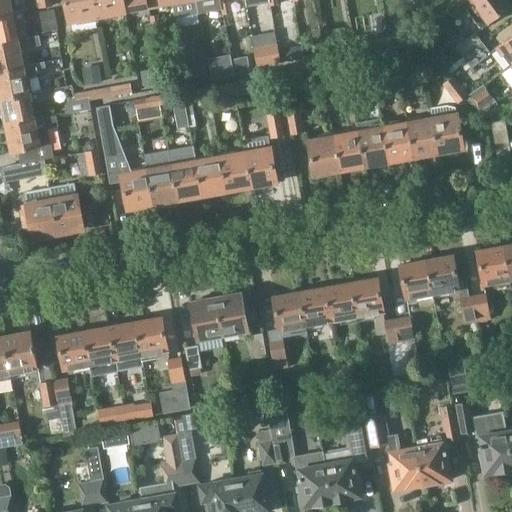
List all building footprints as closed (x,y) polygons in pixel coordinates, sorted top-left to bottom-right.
[(0,0),(0,15),(13,13),(17,12),(26,10),(24,0),(35,0),(37,9),(53,5),(51,0),(0,0)] [(66,0),(70,22),(126,12),(123,0),(66,0)] [(147,0),(123,0),(126,12),(149,8),(147,0)] [(171,0),(172,3),(173,3),(175,18),(198,13),(198,8),(196,0),(171,0)] [(196,0),(198,8),(198,13),(222,9),(220,0),(196,0)] [(411,0),(400,0),(408,11),(416,5),(411,0)] [(476,0),(472,4),(465,9),(480,29),(511,7),(505,0),(476,0)] [(229,2),(221,4),(223,15),(231,13),(229,2)] [(397,5),(389,6),(393,31),(394,36),(396,46),(425,40),(418,31),(397,5)] [(13,13),(0,15),(0,42),(18,38),(15,21),(13,13)] [(158,15),(150,17),(152,27),(160,26),(158,15)] [(431,26),(423,31),(429,40),(437,34),(431,26)] [(474,34),(455,48),(463,59),(482,44),(474,34)] [(40,35),(27,37),(29,47),(41,45),(40,35)] [(394,36),(385,38),(387,48),(393,46),(396,46),(394,36)] [(511,36),(497,48),(511,67),(511,66),(511,36)] [(18,38),(0,42),(0,69),(24,64),(18,38)] [(383,38),(376,39),(377,49),(385,48),(387,48),(385,38),(383,38)] [(372,40),(366,41),(368,51),(374,50),(377,49),(376,39),(372,40)] [(361,42),(357,43),(359,53),(362,52),(368,51),(366,41),(361,42)] [(349,44),(347,45),(349,54),(351,54),(359,53),(357,43),(349,44)] [(277,44),(253,48),(257,66),(258,66),(281,62),(277,44)] [(482,44),(463,59),(471,70),(490,55),(482,44)] [(347,45),(338,46),(340,56),(349,54),(347,45)] [(302,47),(292,49),(294,59),(304,58),(302,47)] [(420,49),(407,51),(409,61),(421,58),(420,49)] [(394,54),(382,56),(382,58),(383,65),(396,63),(394,54)] [(239,58),(231,60),(234,76),(239,76),(249,74),(246,57),(239,58)] [(382,58),(371,60),(373,71),(384,69),(383,65),(382,58)] [(357,59),(344,62),(346,72),(359,69),(357,59)] [(24,64),(0,69),(0,97),(30,92),(27,77),(37,75),(36,72),(46,69),(44,60),(24,64)] [(344,62),(332,64),(334,74),(346,72),(344,62)] [(332,64),(323,66),(323,67),(325,75),(334,74),(332,64)] [(222,66),(210,69),(212,80),(220,79),(233,76),(231,65),(222,66)] [(453,75),(442,82),(456,101),(467,93),(453,75)] [(232,82),(223,84),(224,93),(234,92),(232,84),(232,82)] [(132,83),(123,85),(124,94),(134,93),(132,83)] [(121,85),(113,87),(115,96),(122,95),(124,94),(123,85),(121,85)] [(210,86),(194,89),(196,99),(212,96),(210,86)] [(109,87),(104,88),(106,98),(111,97),(115,96),(113,87),(109,87)] [(30,92),(0,97),(5,124),(34,118),(30,102),(40,100),(50,98),(48,88),(30,92)] [(98,89),(95,90),(96,99),(100,99),(106,98),(104,88),(98,89)] [(87,91),(86,92),(87,101),(88,101),(96,99),(95,90),(87,91)] [(86,92),(76,93),(78,100),(78,103),(87,101),(86,92)] [(172,95),(159,97),(160,105),(173,103),(172,95)] [(159,97),(134,101),(136,110),(160,105),(159,97)] [(68,102),(64,107),(66,114),(80,111),(78,103),(78,100),(68,102)] [(87,101),(78,103),(80,111),(90,109),(88,101),(87,101)] [(497,104),(485,111),(489,117),(501,110),(497,104)] [(110,105),(97,108),(110,184),(112,184),(111,179),(122,177),(128,209),(154,205),(147,171),(133,173),(114,125),(110,105)] [(447,105),(430,108),(432,120),(438,153),(463,149),(457,115),(455,107),(447,105)] [(298,107),(286,109),(291,135),(303,133),(298,107)] [(279,111),(267,113),(271,139),(283,136),(279,111)] [(34,118),(5,124),(11,152),(18,151),(21,164),(44,159),(54,157),(48,129),(59,126),(56,115),(34,120),(34,118)] [(382,119),(358,123),(359,132),(366,166),(389,162),(383,128),(382,119)] [(432,120),(409,124),(415,158),(438,153),(432,120)] [(504,122),(492,124),(493,133),(506,130),(504,122)] [(409,124),(383,128),(389,162),(415,158),(409,124)] [(506,130),(493,133),(497,155),(498,157),(510,155),(510,152),(506,130)] [(359,132),(336,136),(342,171),(366,166),(359,132)] [(319,139),(308,141),(314,176),(342,171),(336,136),(319,139)] [(268,138),(244,142),(246,153),(252,187),(277,183),(270,149),(268,138)] [(193,146),(168,150),(171,166),(178,200),(202,196),(196,162),(193,146)] [(97,150),(85,152),(90,175),(101,173),(97,150)] [(168,150),(144,154),(147,171),(154,205),(178,200),(171,166),(168,150)] [(239,154),(221,158),(227,191),(239,189),(252,187),(246,153),(239,154)] [(221,158),(196,162),(202,196),(227,191),(221,158)] [(21,164),(2,167),(5,181),(47,173),(44,159),(21,164)] [(73,184),(50,189),(59,234),(83,230),(76,196),(75,196),(73,184)] [(20,197),(18,200),(24,231),(31,229),(33,239),(59,234),(50,189),(24,194),(25,196),(20,197)] [(511,244),(503,246),(509,281),(511,280),(511,244)] [(503,246),(477,251),(483,286),(509,281),(503,246)] [(453,255),(427,260),(432,295),(459,290),(460,300),(469,298),(466,278),(457,280),(453,255)] [(427,260),(400,265),(406,299),(432,295),(427,260)] [(377,278),(351,283),(358,317),(373,314),(383,313),(377,278)] [(351,283),(326,287),(332,322),(358,317),(351,283)] [(326,287),(299,292),(305,327),(322,324),(330,322),(332,322),(326,287)] [(231,292),(216,295),(223,335),(239,332),(248,330),(240,293),(239,293),(231,295),(231,292)] [(279,329),(268,331),(271,343),(283,341),(282,338),(306,334),(305,327),(299,292),(273,297),(279,329)] [(201,301),(190,303),(198,340),(223,335),(216,295),(201,298),(201,301)] [(485,295),(474,297),(478,321),(488,319),(485,295)] [(469,298),(460,300),(464,323),(478,321),(474,297),(469,298)] [(149,319),(135,321),(141,356),(142,361),(169,356),(162,317),(149,319)] [(409,318),(397,320),(404,358),(408,357),(416,355),(412,338),(409,318)] [(397,320),(385,322),(387,335),(388,342),(395,378),(407,375),(412,374),(408,357),(404,358),(397,320)] [(121,324),(110,326),(116,361),(118,371),(143,366),(142,361),(141,356),(135,321),(121,324)] [(97,328),(84,331),(91,365),(93,376),(118,371),(116,361),(110,326),(97,329),(97,328)] [(31,331),(4,336),(11,378),(25,375),(24,370),(37,368),(31,331)] [(70,334),(57,336),(64,370),(91,365),(84,331),(70,333),(70,334)] [(260,333),(248,336),(252,356),(264,354),(260,333)] [(4,336),(0,337),(0,379),(11,378),(4,336)] [(283,341),(271,343),(275,366),(287,364),(283,341)] [(198,346),(186,348),(190,370),(202,367),(198,346)] [(173,391),(158,394),(162,416),(190,410),(185,382),(181,359),(167,361),(173,391)] [(465,364),(448,367),(453,394),(470,391),(465,364)] [(349,365),(339,367),(341,382),(352,380),(349,365)] [(339,367),(328,369),(330,379),(331,384),(341,382),(339,367)] [(446,370),(434,372),(435,383),(448,381),(446,370)] [(52,380),(40,383),(44,406),(45,406),(47,420),(59,418),(52,380)] [(67,380),(54,382),(59,405),(65,439),(77,436),(71,403),(67,380)] [(274,400),(266,401),(269,418),(273,437),(273,440),(274,443),(278,462),(278,463),(288,461),(296,460),(295,457),(288,415),(282,416),(279,399),(274,400)] [(469,401),(454,404),(459,434),(475,431),(472,417),(469,401)] [(133,405),(125,407),(128,422),(136,421),(154,417),(151,403),(133,406),(133,405)] [(454,404),(440,407),(445,432),(442,432),(444,446),(448,445),(460,443),(461,443),(459,434),(454,404)] [(125,407),(115,408),(118,424),(128,422),(125,407)] [(503,411),(472,417),(475,431),(476,436),(480,435),(482,443),(479,444),(485,473),(511,468),(511,462),(506,431),(503,411)] [(385,414),(365,418),(370,446),(389,443),(392,459),(390,460),(395,490),(424,485),(416,443),(400,446),(398,440),(398,436),(388,437),(385,414)] [(350,449),(324,454),(333,501),(335,500),(335,502),(342,503),(348,500),(348,498),(361,496),(356,466),(373,463),(370,446),(365,418),(345,422),(350,449)] [(0,447),(23,443),(19,420),(0,423),(0,447)] [(127,430),(119,432),(122,445),(127,445),(130,444),(128,438),(127,430)] [(431,440),(416,443),(424,485),(452,480),(450,468),(447,450),(445,450),(444,446),(442,432),(430,434),(431,440)] [(165,460),(160,461),(165,487),(176,485),(187,484),(181,451),(179,440),(178,433),(162,436),(165,460)] [(273,440),(260,442),(264,464),(278,462),(274,443),(273,440)] [(97,446),(85,449),(87,461),(90,481),(95,505),(107,502),(97,446)] [(193,449),(181,451),(187,484),(199,482),(193,449)] [(7,450),(0,450),(0,466),(6,465),(5,459),(9,459),(7,450)] [(324,452),(295,457),(296,460),(304,506),(318,503),(319,506),(325,506),(331,504),(330,501),(333,501),(324,454),(324,452)] [(239,478),(235,479),(240,511),(255,511),(269,509),(263,474),(239,478)] [(240,511),(235,479),(198,486),(201,502),(206,501),(207,511),(240,511)] [(90,481),(78,483),(82,507),(95,505),(90,481)] [(165,487),(141,491),(143,499),(144,511),(175,511),(175,510),(180,509),(178,493),(176,485),(165,487)] [(13,511),(11,497),(0,498),(0,511),(13,511)] [(144,511),(143,499),(107,506),(108,511),(144,511)]
